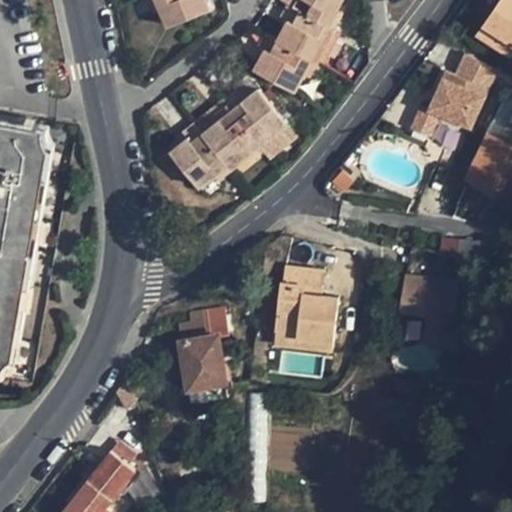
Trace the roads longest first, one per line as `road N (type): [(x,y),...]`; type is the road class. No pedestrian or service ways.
road 1 (residential): [(119,280),(169,277),(272,206),(395,62),(436,0)]
road 2 (unclassified): [(119,280),(118,186),(79,0)]
road 3 (unclassified): [(0,484),(88,367),(119,280)]
road 4 (residential): [(479,511),(511,339)]
